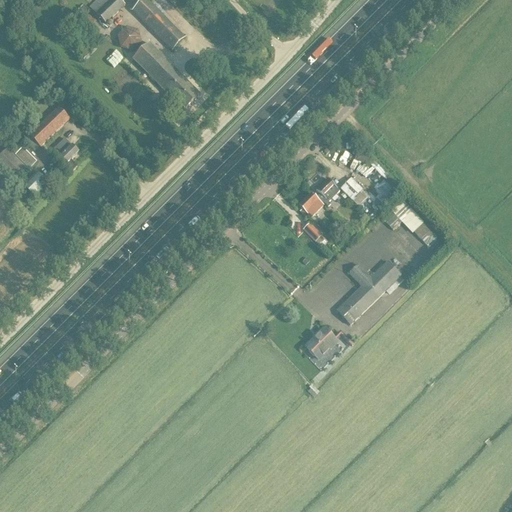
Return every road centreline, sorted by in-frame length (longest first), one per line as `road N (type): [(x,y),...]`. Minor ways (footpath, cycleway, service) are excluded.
road 1 (unclassified): [(0,454),(456,0)]
road 2 (motorway): [(0,415),(411,0)]
road 3 (motorway): [(378,0),(0,379)]
road 4 (unclassified): [(0,343),(337,0)]
road 5 (track): [(511,280),(342,112)]
